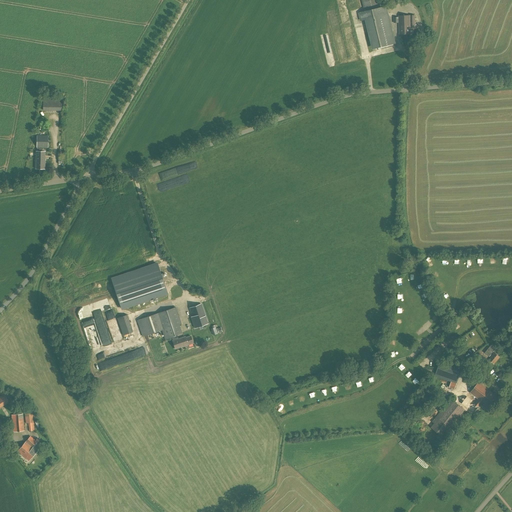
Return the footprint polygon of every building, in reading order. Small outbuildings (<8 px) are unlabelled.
[(396,43),(388,9),(383,7),(359,13),(360,20),(365,19),(372,49),(396,43)] [(399,16),(399,17),(394,17),(394,23),(399,22),(399,34),(411,34),(410,28),(415,28),(414,15),(399,16)] [(43,110),(62,111),(62,100),(43,99),(43,110)] [(37,147),(37,149),(39,149),(39,147),(48,148),(48,136),(37,135),(37,147)] [(39,149),(37,149),(37,151),(36,151),(36,169),(44,169),(45,151),(39,151),(39,149)] [(167,293),(157,263),(111,279),(121,309),(167,293)] [(201,304),(189,308),(192,317),(191,317),(195,328),(208,323),(206,317),(210,315),(208,310),(204,312),(201,304)] [(173,341),(172,341),(175,349),(181,347),(193,343),(191,336),(186,337),(185,336),(178,339),(177,335),(182,333),(179,324),(181,324),(176,307),(137,320),(142,337),(162,330),(165,340),(172,337),(173,341)] [(133,332),(127,314),(117,318),(123,335),(133,332)] [(488,360),(494,364),(500,357),(494,352),(488,360)] [(449,388),(454,389),(456,383),(462,366),(455,363),(454,366),(440,361),(434,376),(451,382),(449,388)] [(479,381),(470,393),(478,399),(475,403),(479,406),(482,403),(490,409),(498,398),(479,381)] [(0,396),(0,407),(9,402),(4,394),(0,396)] [(467,396),(461,404),(473,414),(479,406),(475,403),(467,396)] [(450,398),(432,422),(448,435),(467,412),(450,398)] [(28,423),(29,431),(34,431),(31,403),(24,405),(26,423),(28,423)] [(11,415),(13,432),(24,431),(23,414),(11,415)] [(30,436),(17,451),(29,461),(38,450),(33,446),(39,440),(37,438),(35,440),(30,436)]
